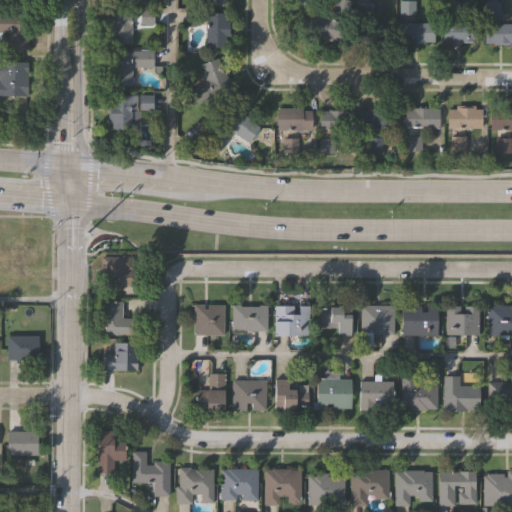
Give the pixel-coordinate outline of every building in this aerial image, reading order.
[(334,11),(336,0),(341,0),(350,2),(347,14),(334,11)] [(415,0),(415,22),(433,22),(433,41),(398,42),(398,0),(415,0)] [(131,43),(111,43),(111,6),(131,6),(131,43)] [(362,43),(362,11),(390,11),(390,43),(362,43)] [(227,47),(206,47),(206,12),(227,12),(227,47)] [(305,33),(311,12),(350,24),(344,44),(305,33)] [(27,49),(0,49),(0,15),(28,15),(27,49)] [(475,42),(442,42),(442,22),(475,22),(475,42)] [(484,23),(511,23),(511,43),(484,43),(484,23)] [(152,66),(131,66),(131,85),(114,85),(114,50),(152,49),(152,66)] [(221,56),(232,90),(191,103),(186,89),(206,82),(200,63),(221,56)] [(27,61),(27,95),(0,95),(0,65),(1,66),(1,61),(27,61)] [(113,94),(153,95),(153,110),(132,109),(132,131),(112,131),(113,94)] [(219,150),(205,141),(230,105),(261,126),(249,142),(232,131),(219,150)] [(395,128),(361,128),(361,107),(395,107),(395,128)] [(438,107),(438,127),(404,127),(404,107),(438,107)] [(481,107),(481,127),(448,127),(448,107),(481,107)] [(311,109),(311,137),(294,137),(294,109),(311,109)] [(355,109),(355,129),(333,129),(333,151),(319,151),(319,109),(355,109)] [(511,128),(489,128),(489,109),(511,109),(511,128)] [(102,290),(102,279),(95,279),(95,270),(102,270),(102,255),(132,255),(132,266),(138,266),(138,283),(122,283),(122,289),(102,290)] [(21,282),(21,266),(3,266),(3,282),(21,282)] [(101,333),(101,300),(122,300),(122,317),(138,318),(138,333),(101,333)] [(231,329),(231,303),(240,303),(240,305),(258,305),(258,303),(266,303),(266,329),(231,329)] [(361,338),(361,303),(394,303),(394,333),(368,333),(368,338),(361,338)] [(402,333),(402,304),(420,304),(420,309),(426,309),(426,303),(437,303),(437,333),(402,333)] [(446,303),(461,303),(461,311),(464,311),(464,303),(479,304),(478,332),(445,331),(446,303)] [(194,334),(194,304),(223,304),(223,334),(194,334)] [(337,335),(337,327),(318,327),(318,309),(327,309),(327,304),(351,304),(351,335),(337,335)] [(274,335),(274,305),(293,305),(293,312),(298,312),(298,305),(309,305),(309,335),(274,335)] [(486,305),(511,305),(511,332),(486,333),(486,305)] [(4,361),(4,338),(36,338),(36,361),(4,361)] [(101,367),(101,351),(113,351),(113,341),(136,341),(136,367),(101,367)] [(195,404),(195,387),(207,387),(207,371),(224,371),(224,408),(206,408),(206,404),(195,404)] [(400,406),(400,372),(416,372),(416,384),(437,384),(437,407),(405,408),(405,406),(400,406)] [(443,409),(443,374),(459,374),(459,384),(479,384),(479,408),(466,408),(466,409),(443,409)] [(488,380),(511,380),(511,374),(511,416),(488,416),(488,380)] [(272,407),(273,376),(287,376),(286,387),(294,387),(294,391),(307,391),(307,404),(297,404),(297,407),(272,407)] [(315,408),(316,377),(350,377),(350,407),(331,407),(331,402),(325,402),(325,409),(315,408)] [(265,411),(249,410),(249,402),(244,402),(244,409),(230,409),(231,379),(265,380),(265,411)] [(360,408),(359,379),(393,379),(393,408),(360,408)] [(96,472),(96,430),(111,430),(111,441),(123,441),(123,459),(110,459),(110,472),(96,472)] [(35,457),(4,457),(4,432),(35,432),(35,457)] [(142,486),(142,481),(129,481),(129,450),(145,450),(145,464),(152,464),(152,460),(167,460),(167,496),(152,496),(152,491),(148,491),(144,489),(142,486)] [(212,502),(200,502),(200,494),(190,494),(190,503),(175,503),(175,487),(177,487),(177,467),(188,467),(188,469),(212,469),(212,502)] [(261,504),(261,470),(270,470),(270,468),(289,468),(289,470),(299,470),(299,502),(295,502),(295,504),(289,504),(289,503),(286,503),(286,497),(276,497),(276,504),(261,504)] [(307,502),(307,473),(311,473),(311,471),(327,471),(327,474),(331,474),(331,468),(344,468),(344,502),(307,502)] [(365,503),(350,504),(350,468),(388,468),(388,496),(374,496),(374,493),(365,493),(365,503)] [(255,500),(240,500),(240,495),(234,495),(235,500),(218,499),(218,470),(226,470),(226,469),(246,469),(246,470),(256,470),(255,500)] [(394,505),(393,471),(422,470),(422,472),(430,471),(431,500),(417,500),(417,494),(408,494),(408,505),(394,505)] [(457,503),(457,492),(463,492),(463,484),(453,484),(453,505),(438,505),(437,470),(473,470),(474,503),(457,503)] [(511,505),(482,505),(482,474),(486,474),(486,473),(503,473),(503,476),(506,476),(506,470),(511,470),(511,505)]
